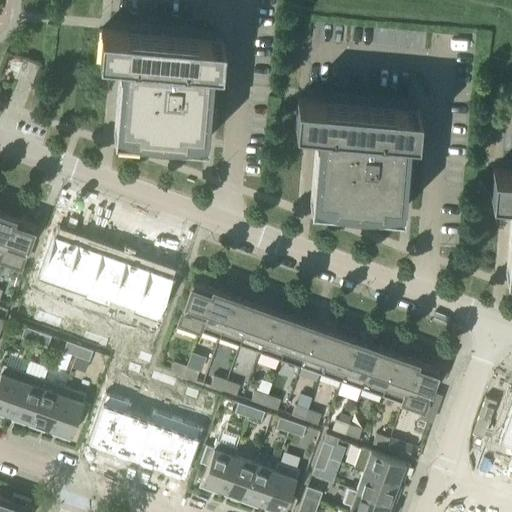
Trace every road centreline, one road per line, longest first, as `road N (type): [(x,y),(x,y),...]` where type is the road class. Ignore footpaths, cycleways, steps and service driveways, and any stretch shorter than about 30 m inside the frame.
road 1 (residential): [(495,327),(0,148)]
road 2 (residential): [(433,511),(495,327)]
